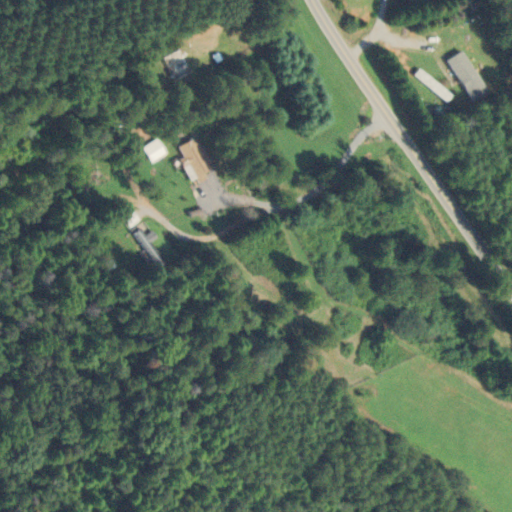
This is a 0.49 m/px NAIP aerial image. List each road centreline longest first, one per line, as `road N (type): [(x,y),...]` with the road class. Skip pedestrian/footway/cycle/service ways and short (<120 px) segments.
road 1 (tertiary): [(511,288),(312,0)]
road 2 (residential): [(389,116),(320,187),(210,241)]
